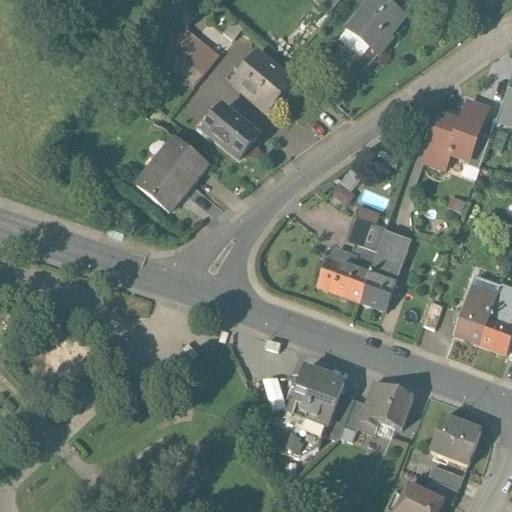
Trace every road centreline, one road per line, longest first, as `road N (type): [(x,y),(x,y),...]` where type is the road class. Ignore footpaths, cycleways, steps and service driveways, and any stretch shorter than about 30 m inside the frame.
road 1 (residential): [(195,295),(309,170),(511,27)]
road 2 (secondary): [(195,295),(511,407)]
road 3 (secondary): [(0,224),(195,295)]
